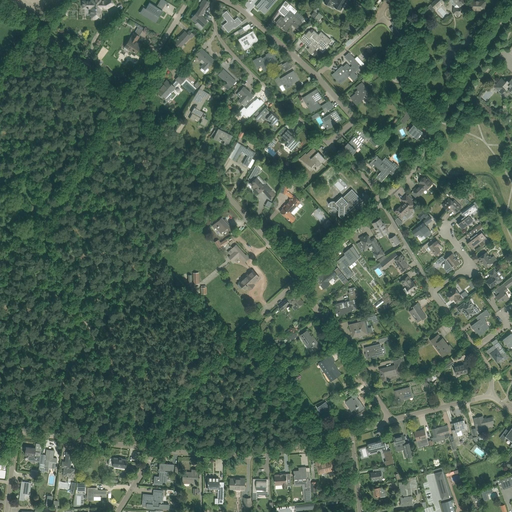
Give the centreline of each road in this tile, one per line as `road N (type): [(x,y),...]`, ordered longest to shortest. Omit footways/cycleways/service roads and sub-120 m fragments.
road 1 (unclassified): [(297,278),(249,212),(124,99)]
road 2 (unclassified): [(329,144),(352,117),(302,62),(222,0)]
road 3 (track): [(151,448),(177,393),(286,290)]
road 4 (residential): [(151,448),(246,451),(352,431)]
road 5 (unclassified): [(214,0),(226,51),(329,144)]
road 6 (unclassified): [(393,420),(297,278)]
road 7 (unclassified): [(151,448),(17,432)]
